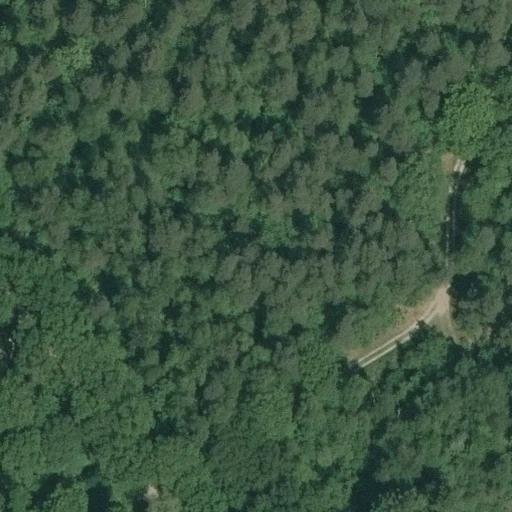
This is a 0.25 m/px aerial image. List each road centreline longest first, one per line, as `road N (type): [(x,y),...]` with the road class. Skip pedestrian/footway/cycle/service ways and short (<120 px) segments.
road 1 (track): [(254,511),(280,433),(322,390),(442,304),(449,172),(461,146),(511,90)]
road 2 (track): [(172,511),(0,285)]
road 3 (track): [(511,438),(453,350),(442,304)]
